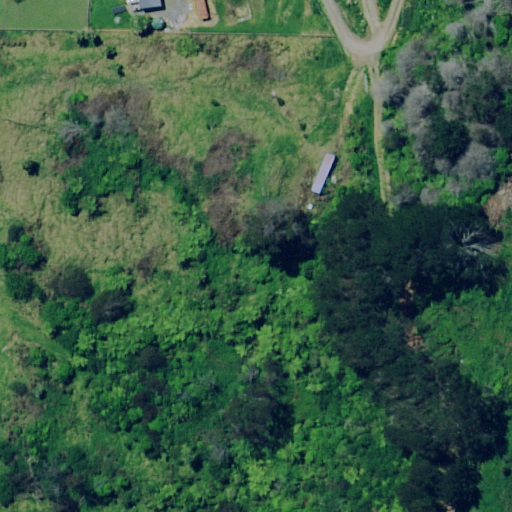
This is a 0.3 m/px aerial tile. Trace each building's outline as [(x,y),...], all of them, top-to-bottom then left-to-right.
[(207,0),(194,0),(198,21),(211,19),(207,0)] [(132,5),(121,5),(121,28),(133,28),(132,5)] [(166,8),(143,8),(143,18),(166,18),(166,8)] [(176,21),(154,20),(153,29),(176,30),(176,21)] [(338,157),(326,153),(311,192),(323,196),(338,157)]
